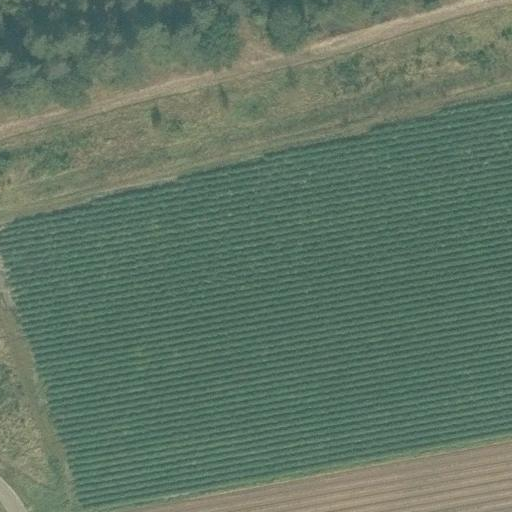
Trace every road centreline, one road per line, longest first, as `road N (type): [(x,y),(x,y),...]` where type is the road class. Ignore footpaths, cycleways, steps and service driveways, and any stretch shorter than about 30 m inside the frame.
road 1 (track): [(0,123),(256,56)]
road 2 (track): [(256,56),(454,0)]
